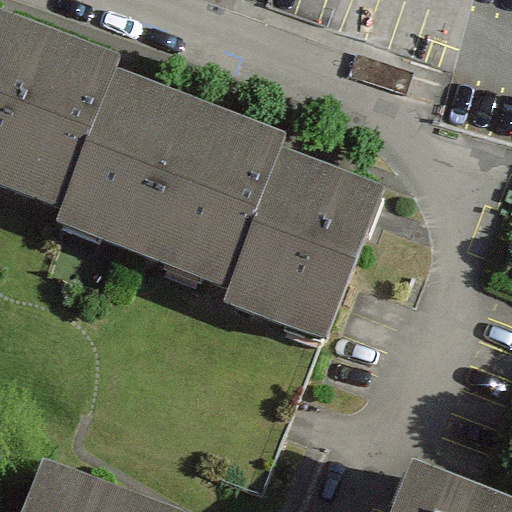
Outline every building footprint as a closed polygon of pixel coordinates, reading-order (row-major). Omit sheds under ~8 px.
[(0,28),(0,193),(60,217),(110,88),(116,73),(0,28)] [(60,217),(52,237),(225,304),(277,169),(283,155),(110,88),(60,217)] [(375,207),(277,169),(225,304),(219,321),(315,358),(375,207)] [(116,511),(37,483),(26,511),(116,511)] [(466,511),(400,487),(390,511),(466,511)]
